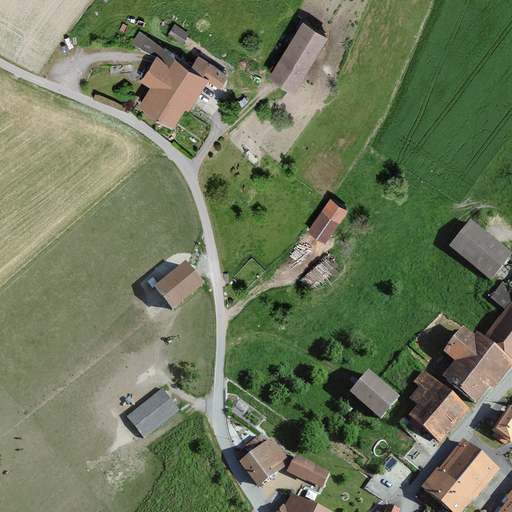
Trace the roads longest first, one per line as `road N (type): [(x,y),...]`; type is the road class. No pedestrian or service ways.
road 1 (unclassified): [(262,511),(221,434),(219,307),(209,224),(191,172),(153,135),(0,62)]
road 2 (residential): [(406,511),(420,479),(511,377)]
